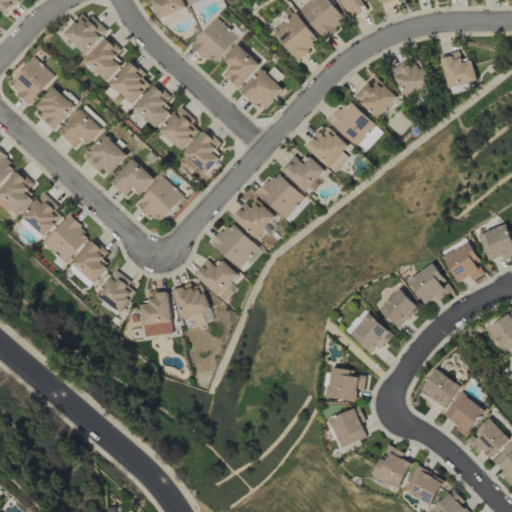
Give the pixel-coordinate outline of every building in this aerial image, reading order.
[(16,0),(0,0),(0,9),(3,13),(16,0)] [(187,7),(184,0),(153,0),(151,1),(160,20),(187,7)] [(324,38),(346,18),(328,0),(310,0),(298,11),(324,38)] [(340,0),(349,17),(367,8),(363,0),(340,0)] [(64,34),(86,54),(107,32),(85,11),(64,34)] [(272,30),(296,60),(319,42),(296,12),(272,30)] [(239,38),(218,18),(192,45),(214,65),(239,38)] [(121,51),(107,38),(85,61),(107,81),(121,66),(114,60),(121,51)] [(225,60),(232,66),(223,76),(238,89),(261,64),(239,44),(225,60)] [(477,80),(472,60),(462,63),(459,51),(439,56),(448,88),(477,80)] [(9,83),(31,104),(57,76),(35,55),(9,83)] [(410,64),(409,60),(390,69),(404,98),(432,85),(420,60),(410,64)] [(132,105),(152,82),(131,62),(110,84),(132,105)] [(264,111),(284,89),(262,69),(242,91),(264,111)] [(398,97),(378,79),(372,86),(368,82),(354,97),(378,119),(398,97)] [(170,113),(163,107),(171,98),(156,84),(134,108),(156,128),(170,113)] [(34,109),(56,129),(76,106),(54,86),(34,109)] [(376,125),(349,100),(329,121),(356,147),(376,125)] [(181,150),(200,131),(192,124),(196,120),(181,107),(160,130),(181,150)] [(74,147),(83,138),(90,145),(104,129),(82,109),(60,133),(74,147)] [(343,152),(349,145),(327,125),(307,147),(335,173),(349,157),(343,152)] [(180,158),(194,171),(197,167),(206,175),(220,159),(213,152),(221,143),(206,130),(180,158)] [(128,156),(108,135),(86,156),(107,177),(128,156)] [(0,184),(16,167),(0,151),(0,184)] [(281,170),(305,192),(326,170),(311,156),(304,164),(295,155),(281,170)] [(141,194),(155,178),(133,158),(111,183),(126,196),(134,187),(141,194)] [(27,191),(34,183),(19,170),(0,190),(0,196),(19,214),(34,197),(27,191)] [(305,197),(277,172),(257,193),(285,219),(305,197)] [(185,197),(164,176),(138,203),(160,223),(185,197)] [(43,238),(63,217),(56,210),(59,206),(44,192),(21,218),(43,238)] [(276,217),(254,196),(234,218),(255,238),(276,217)] [(91,236),(69,216),(44,243),(65,263),(91,236)] [(259,248),(231,222),(211,243),(238,269),(259,248)] [(511,257),(511,232),(508,224),(479,235),(490,261),(503,256),(505,260),(511,257)] [(108,253),(94,240),(72,262),(93,283),(108,267),(101,260),(108,253)] [(471,242),(445,256),(459,283),(470,277),(473,281),(487,273),(471,242)] [(224,301),(236,288),(231,283),(239,274),(223,260),(217,267),(208,259),(194,274),(224,301)] [(409,279),(427,307),(453,290),(435,263),(409,279)] [(69,268),(88,287),(92,283),(73,264),(69,268)] [(127,286),(131,280),(114,269),(96,296),(121,312),(135,291),(127,286)] [(183,319),(211,309),(202,284),(192,288),(190,283),(173,289),(183,319)] [(399,329),(420,308),(401,288),(379,309),(399,329)] [(140,305),(144,337),(173,333),(168,290),(149,292),(150,304),(140,305)] [(394,335),(366,309),(346,331),(370,354),(378,345),(382,348),(394,335)] [(511,313),(485,328),(498,354),(511,346),(511,313)] [(357,402),(359,389),(364,390),(366,374),(332,368),(328,398),(357,402)] [(421,390),(445,409),(461,387),(438,369),(421,390)] [(487,411),(463,392),(443,416),(467,435),(487,411)] [(330,418),(341,447),(367,437),(362,423),(366,422),(360,407),(330,418)] [(511,439),(491,418),(467,441),(479,454),(483,450),(491,458),(511,439)] [(511,486),(511,443),(494,460),(504,470),(500,474),(511,486)] [(373,475),(400,488),(412,463),(402,458),(405,453),(387,444),(373,475)] [(444,480),(417,465),(404,491),(431,505),(444,480)] [(469,511),(462,504),(465,502),(454,489),(429,511),(469,511)]
